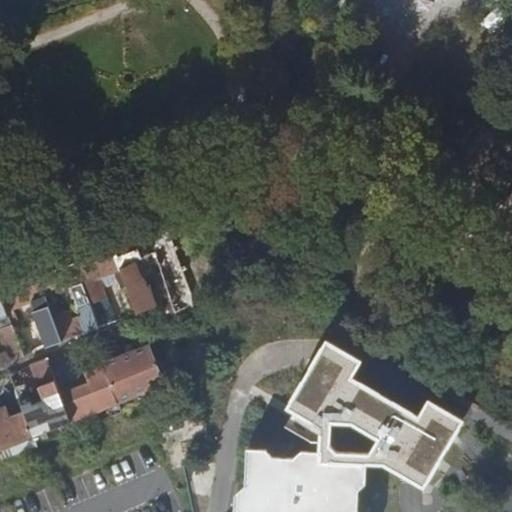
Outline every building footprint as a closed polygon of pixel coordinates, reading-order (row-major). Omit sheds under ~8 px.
[(190,293),(165,227),(151,232),(109,248),(118,269),(135,312),(153,306),(144,283),(133,266),(130,263),(154,253),(155,258),(174,312),(191,305),(190,293)] [(118,269),(109,248),(72,262),(97,327),(114,321),(98,276),(118,269)] [(130,263),(133,266),(155,258),(154,253),(130,263)] [(72,262),(36,276),(44,297),(73,285),(78,297),(75,298),(86,331),(97,327),(72,262)] [(36,276),(0,289),(0,297),(5,312),(28,303),(44,347),(61,341),(47,306),(44,297),(36,276)] [(47,306),(61,341),(82,333),(78,322),(72,319),(60,324),(53,304),(47,306)] [(11,327),(19,349),(32,344),(23,322),(11,327)] [(0,327),(0,339),(8,361),(16,357),(22,355),(19,349),(11,327),(10,324),(0,327)] [(101,364),(117,404),(136,396),(132,386),(139,384),(143,394),(164,385),(147,344),(101,362),(101,364)] [(199,374),(196,350),(177,356),(183,379),(199,374)] [(25,417),(33,437),(71,422),(46,358),(31,364),(47,407),(45,408),(45,409),(25,417)] [(100,410),(117,404),(101,364),(85,371),(91,385),(93,390),(99,407),(100,410)] [(87,412),(99,407),(93,390),(91,385),(78,391),(87,412)] [(0,449),(33,437),(25,417),(23,412),(10,417),(5,406),(0,407),(0,449)] [(353,511),(356,462),(245,456),(241,511),(353,511)]
